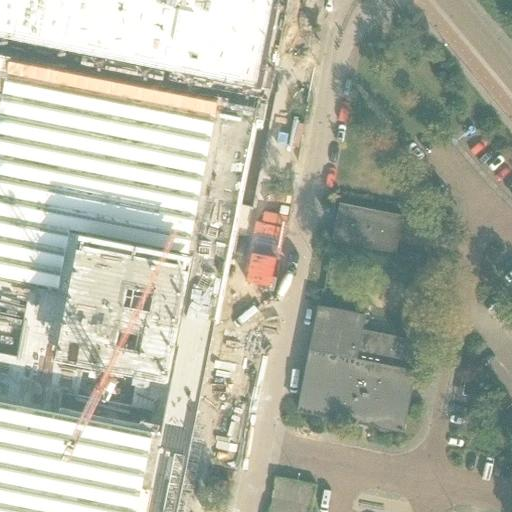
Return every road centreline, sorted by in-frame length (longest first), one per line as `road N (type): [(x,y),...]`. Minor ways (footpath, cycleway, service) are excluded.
road 1 (unclassified): [(323,97),(259,448)]
road 2 (unclassified): [(511,229),(485,196),(428,484)]
road 3 (unclassified): [(428,484),(259,448)]
